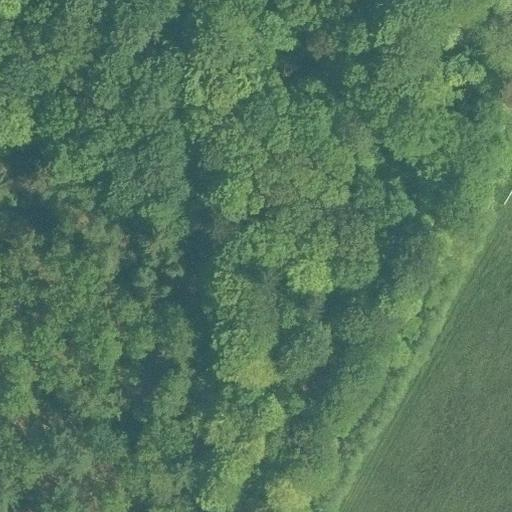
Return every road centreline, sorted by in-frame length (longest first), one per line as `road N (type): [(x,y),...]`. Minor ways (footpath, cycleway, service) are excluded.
road 1 (track): [(511,198),(331,69),(289,0)]
road 2 (track): [(186,511),(201,486),(198,278)]
